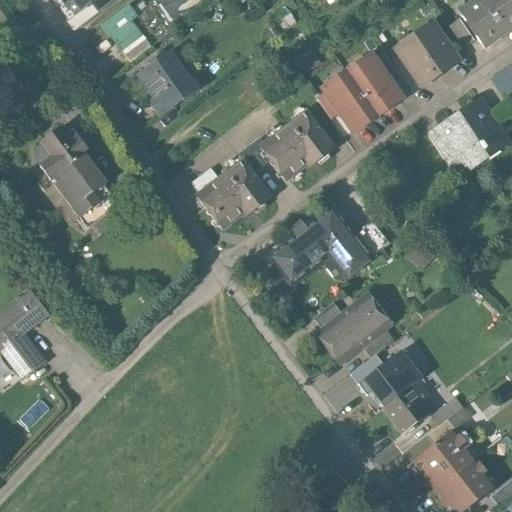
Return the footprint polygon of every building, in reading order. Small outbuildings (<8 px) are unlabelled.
[(4,0),(0,0),(0,26),(15,16),(4,0)] [(102,0),(58,0),(74,21),(90,9),(102,0)] [(102,0),(90,9),(98,18),(119,1),(118,0),(102,0)] [(217,0),(165,0),(159,5),(179,31),(217,0)] [(505,35),(481,0),(478,0),(460,13),(485,49),(505,35)] [(511,30),(511,1),(511,0),(481,0),(505,35),(511,30)] [(101,30),(133,72),(154,56),(131,26),(137,21),(128,9),(101,30)] [(474,39),(460,19),(449,26),(463,47),(474,39)] [(432,25),(394,51),(420,89),(459,63),(432,25)] [(200,95),(172,57),(136,83),(146,97),(143,99),(161,124),(200,95)] [(376,62),(373,57),(347,75),(377,116),(402,98),(390,81),(376,62)] [(397,75),(383,57),(376,62),(390,81),(397,75)] [(511,70),(492,84),(502,100),(509,95),(511,100),(511,70)] [(42,92),(10,72),(0,88),(0,100),(27,117),(42,92)] [(377,116),(347,75),(321,94),(324,99),(338,118),(351,135),(377,116)] [(338,118),(324,99),(317,104),(331,123),(338,118)] [(511,145),(482,102),(429,138),(458,181),(511,145)] [(332,150),(302,114),(276,135),(280,140),(262,155),(274,170),(287,186),(332,150)] [(72,143),(64,132),(45,147),(53,157),(39,168),(56,188),(48,194),(72,224),(98,203),(92,195),(106,183),(87,160),(93,156),(78,138),(72,143)] [(262,155),(257,149),(248,156),(265,178),(274,170),(262,155)] [(248,156),(238,163),(243,169),(256,185),(265,178),(248,156)] [(256,185),(243,169),(238,163),(211,185),(216,191),(197,206),(223,237),(268,200),(256,185)] [(298,242),(273,261),(276,266),(292,286),(294,288),(330,261),(348,285),(369,269),(364,262),(371,257),(358,239),(351,244),(331,217),(308,235),(301,226),(291,233),(298,242)] [(420,238),(404,255),(420,270),(436,253),(420,238)] [(276,266),(266,274),(282,295),(292,286),(276,266)] [(29,298),(20,304),(38,328),(47,321),(29,298)] [(378,313),(366,298),(342,317),(324,331),(316,338),(327,352),(378,313)] [(20,304),(0,320),(0,361),(3,360),(26,390),(49,372),(23,339),(38,328),(20,304)] [(334,306),(315,321),(324,331),(342,317),(334,306)] [(390,328),(378,313),(327,352),(339,368),(362,350),(383,334),(390,328)] [(383,334),(362,350),(371,361),(391,345),(383,334)] [(371,363),(380,375),(393,365),(400,359),(391,348),(371,363)] [(380,375),(365,386),(383,410),(411,388),(393,365),(380,375)] [(430,413),(411,388),(383,410),(403,435),(430,413)] [(454,400),(431,417),(440,428),(444,425),(463,411),(454,400)] [(440,428),(427,439),(434,448),(451,434),(444,425),(440,428)] [(473,461),(451,434),(434,448),(411,467),(433,493),(473,461)] [(466,511),(495,489),(473,461),(433,493),(447,511),(466,511)] [(511,481),(492,497),(499,506),(511,495),(511,481)]
